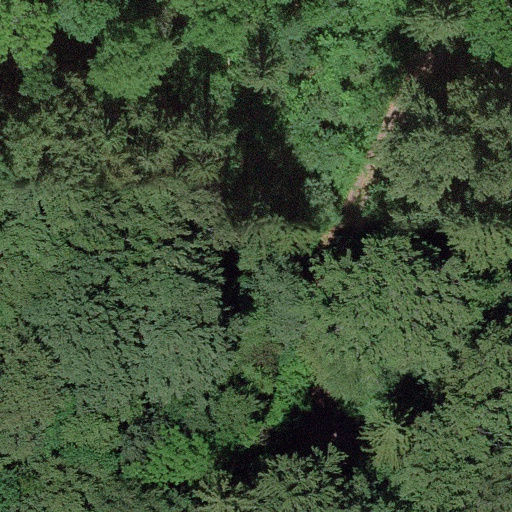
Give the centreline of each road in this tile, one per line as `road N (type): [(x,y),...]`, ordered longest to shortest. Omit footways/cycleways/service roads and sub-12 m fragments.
road 1 (track): [(511,393),(440,412),(378,407),(343,384),(322,324),(341,232),(483,0)]
road 2 (track): [(378,407),(315,511)]
